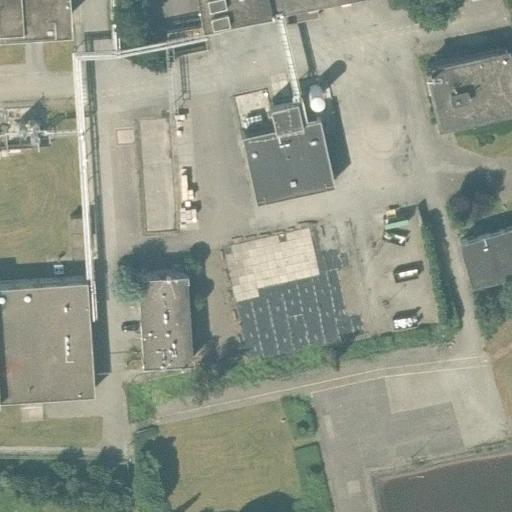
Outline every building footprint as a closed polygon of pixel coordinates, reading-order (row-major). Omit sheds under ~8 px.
[(0,0),(0,21),(69,17),(67,0),(0,0)] [(196,0),(201,24),(324,0),(196,0)] [(445,120),(511,104),(511,71),(506,46),(426,63),(438,121),(441,121),(443,128),(447,127),(445,120)] [(299,119),(295,97),(268,103),(272,125),(240,131),(255,203),(334,185),(319,115),(299,119)] [(72,256),(86,256),(84,215),(70,216),(72,256)] [(471,281),(511,269),(511,224),(459,239),(471,281)] [(192,352),(191,352),(186,276),(187,276),(187,270),(136,273),(136,280),(137,280),(142,355),(141,355),(141,362),(192,358),(192,352)] [(0,396),(93,390),(86,276),(0,281),(0,396)]
